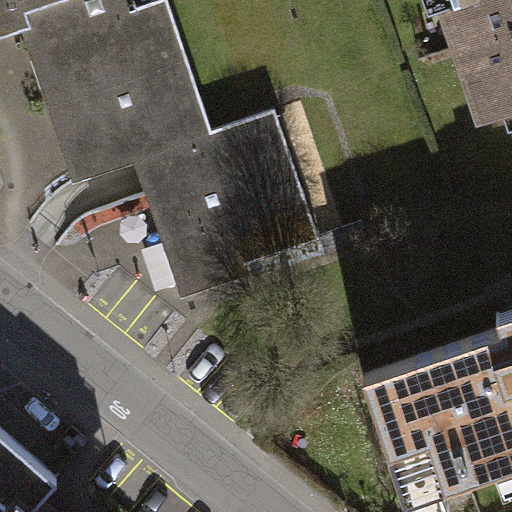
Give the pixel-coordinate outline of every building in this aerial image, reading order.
[(0,0),(0,43),(27,34),(96,0),(0,0)] [(80,186),(144,163),(214,130),(168,0),(96,0),(27,34),(80,186)] [(511,0),(436,0),(479,126),(511,113),(511,0)] [(262,113),(214,130),(144,163),(187,286),(308,245),(262,113)] [(503,325),(366,371),(408,500),(511,464),(511,308),(499,313),(503,325)] [(0,511),(44,511),(46,511),(35,503),(59,477),(0,427),(0,511)]
